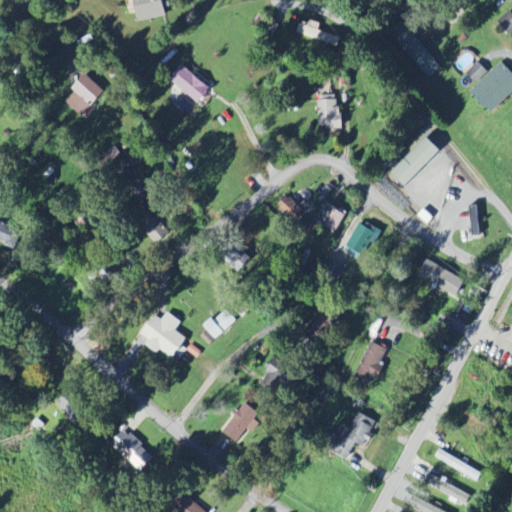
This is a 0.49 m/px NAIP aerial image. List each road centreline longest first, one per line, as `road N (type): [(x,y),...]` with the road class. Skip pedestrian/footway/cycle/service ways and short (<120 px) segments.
road 1 (residential): [(67,340),(296,165),(321,159),(504,282)]
road 2 (residential): [(277,511),(0,284)]
road 3 (tertiary): [(511,266),(378,511)]
road 4 (residential): [(176,431),(304,277)]
